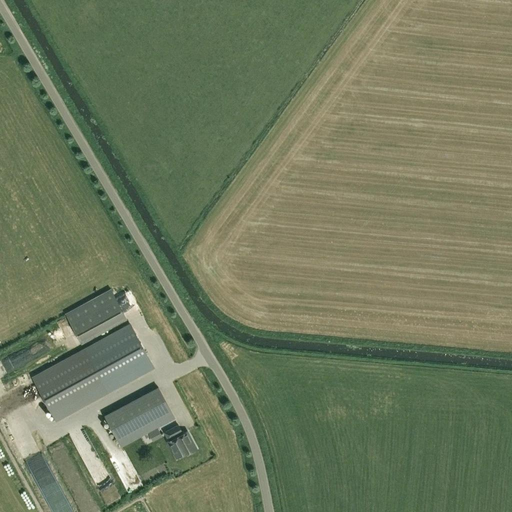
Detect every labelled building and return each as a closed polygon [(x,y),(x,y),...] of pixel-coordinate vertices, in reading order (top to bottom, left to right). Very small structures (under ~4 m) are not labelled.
[(65,314),(78,336),(123,312),(111,289),(65,314)] [(11,307),(0,308),(0,331),(9,381),(23,379),(11,307)] [(131,325),(85,350),(85,349),(32,378),(55,420),(107,391),(106,388),(151,363),(131,325)] [(157,388),(104,417),(120,446),(173,418),(157,388)] [(179,425),(165,432),(169,441),(168,441),(176,458),(183,454),(184,456),(197,449),(187,431),(181,434),(180,432),(182,432),(179,425)]
